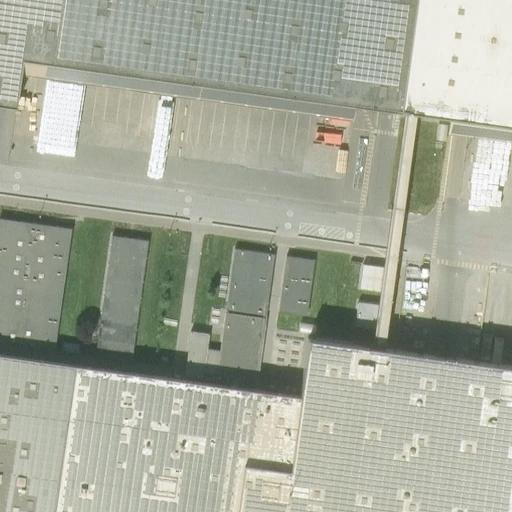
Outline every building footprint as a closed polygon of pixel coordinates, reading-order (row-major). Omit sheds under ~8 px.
[(511,0),(0,0),(0,99),(12,101),(17,59),(511,126),(511,0)] [(0,342),(46,350),(65,226),(0,216),(0,342)] [(129,339),(142,240),(108,235),(94,334),(129,339)] [(270,253),(231,248),(217,350),(187,346),(184,370),(253,380),(270,253)] [(302,316),(311,257),(283,252),(274,311),(302,316)] [(0,511),(511,511),(511,361),(303,333),(295,395),(0,351),(0,511)]
